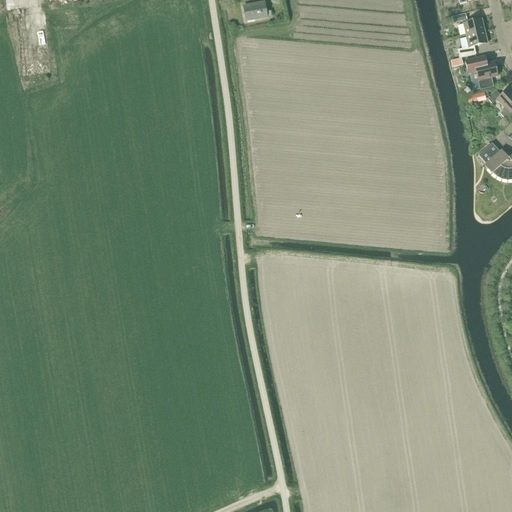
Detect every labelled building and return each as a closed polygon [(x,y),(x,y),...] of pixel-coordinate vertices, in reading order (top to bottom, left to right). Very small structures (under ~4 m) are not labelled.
[(265,3),(243,7),(246,22),(267,18),(272,17),(271,12),(266,12),(265,3)] [(465,14),(452,18),(453,24),(467,20),(465,14)] [(463,24),(466,36),(484,32),(482,20),(463,24)] [(487,44),(484,32),(466,36),(469,48),(457,51),(459,60),(461,59),(462,59),(475,56),(474,50),(473,47),(487,44)] [(491,79),(498,77),(494,63),(487,65),(485,57),(480,58),(465,62),(468,75),(476,73),(478,82),(481,91),(493,88),(491,79)] [(461,59),(459,60),(451,62),(452,69),(463,66),(461,59)] [(511,115),(511,113),(511,112),(511,111),(511,96),(507,91),(501,97),(497,92),(488,100),(492,105),(498,100),(506,109),(500,115),(506,121),(511,115)] [(484,93),(476,95),(477,103),(486,101),(484,93)] [(502,179),(508,180),(511,179),(511,157),(511,158),(507,158),(501,152),(500,153),(492,145),(478,157),(486,165),(485,167),(492,175),(494,174),(498,177),(502,179)]
